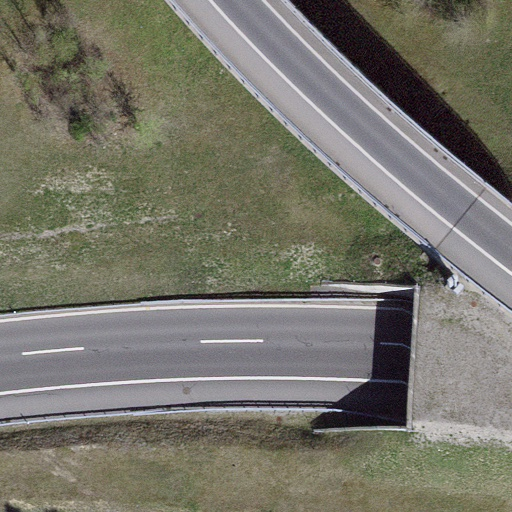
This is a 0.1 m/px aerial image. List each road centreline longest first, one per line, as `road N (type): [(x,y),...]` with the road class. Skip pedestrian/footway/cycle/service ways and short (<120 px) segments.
road 1 (motorway): [(0,358),(241,344),(511,353)]
road 2 (motorway): [(235,0),(351,115),(511,250)]
